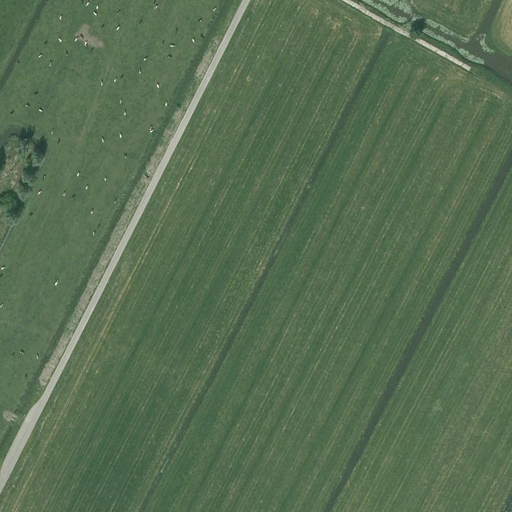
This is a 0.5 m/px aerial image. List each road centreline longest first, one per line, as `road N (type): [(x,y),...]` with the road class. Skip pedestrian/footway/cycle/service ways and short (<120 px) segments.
road 1 (track): [(0,486),(242,0)]
road 2 (track): [(511,96),(342,0)]
